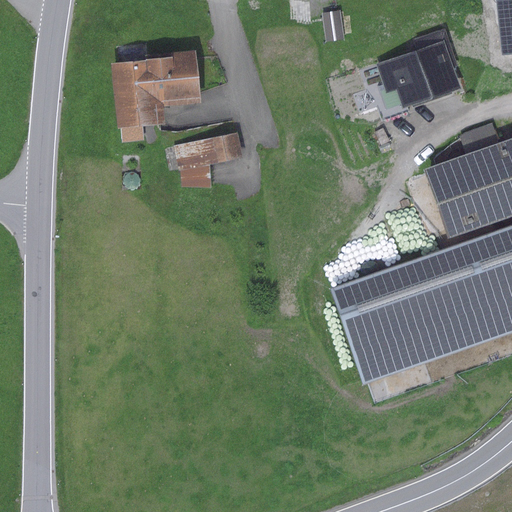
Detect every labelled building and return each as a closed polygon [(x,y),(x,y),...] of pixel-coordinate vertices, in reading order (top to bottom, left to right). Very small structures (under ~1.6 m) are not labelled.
[(416,48),(372,64),(391,118),(409,111),(407,106),(458,88),(450,67),(456,65),(443,28),(413,39),(416,48)] [(154,58),(107,63),(114,128),(118,127),(121,153),(145,151),(142,127),(163,124),(161,107),(197,103),(191,49),(154,53),(154,58)] [(235,132),(171,145),(177,171),(179,170),(180,187),(209,188),(208,164),(241,157),(235,132)] [(511,137),(420,170),(443,237),(511,213),(511,137)] [(511,222),(323,290),(359,388),(511,333),(511,222)]
